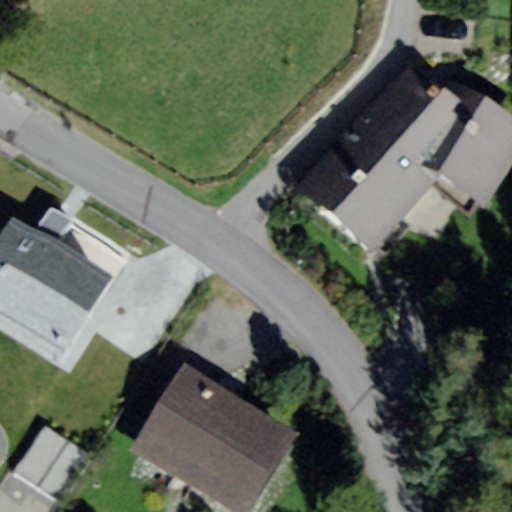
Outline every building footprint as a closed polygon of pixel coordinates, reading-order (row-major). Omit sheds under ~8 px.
[(464,133),(446,114),(405,75),(294,205),(369,277),(438,201),(420,186),(464,133)] [(420,186),(438,201),(487,227),(511,185),(511,139),(456,103),(446,114),(464,133),(420,186)] [(0,328),(60,365),(114,277),(14,216),(0,238),(0,328)] [(184,364),(160,403),(273,474),(298,433),(184,364)] [(231,511),(250,511),(273,474),(160,403),(131,451),(231,511)] [(95,460),(46,427),(16,473),(65,505),(95,460)]
